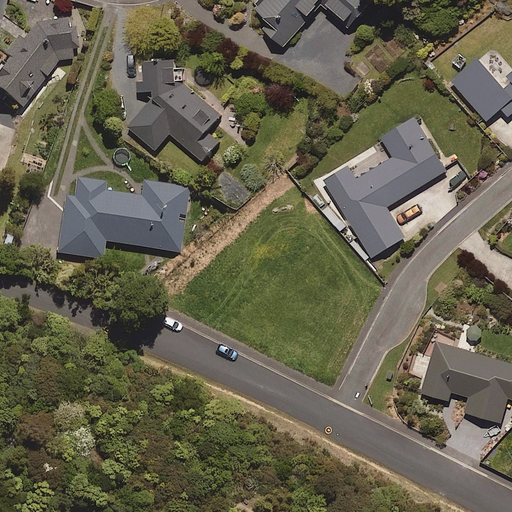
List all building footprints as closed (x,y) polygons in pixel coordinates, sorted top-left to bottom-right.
[(262,0),(249,16),(285,46),(324,1),(351,24),(372,0),(262,0)] [(0,68),(0,87),(24,106),(57,64),(76,61),(71,23),(31,28),(0,68)] [(511,69),(493,47),(453,81),(487,121),(502,108),(509,116),(511,113),(511,69)] [(182,57),(144,61),(146,81),(138,82),(139,91),(152,90),(153,98),(129,126),(156,149),(171,133),(203,160),(219,141),(207,131),(221,115),(185,84),(184,78),(182,57)] [(448,169),(416,117),(382,137),(394,158),(358,179),(349,164),(325,179),(372,257),(405,237),(387,206),(448,169)] [(105,183),(77,179),(74,200),(65,199),(58,253),(103,259),(105,241),(181,252),(190,188),(143,182),(141,197),(104,191),(105,183)] [(511,363),(438,341),(423,392),(450,400),(452,391),(471,397),(467,411),(502,422),(509,398),(511,398),(511,363)]
